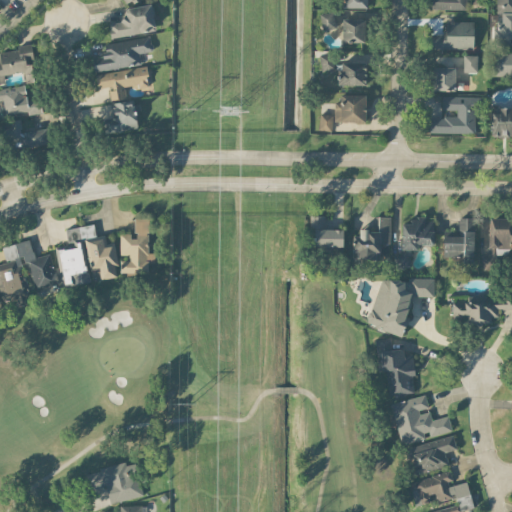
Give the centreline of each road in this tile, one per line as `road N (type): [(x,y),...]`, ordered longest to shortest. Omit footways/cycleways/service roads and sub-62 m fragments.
road 1 (residential): [(511,161),(141,159),(0,186)]
road 2 (residential): [(0,216),(142,187),(393,186)]
road 3 (residential): [(393,186),(399,0)]
road 4 (residential): [(88,193),(67,73),(66,16)]
